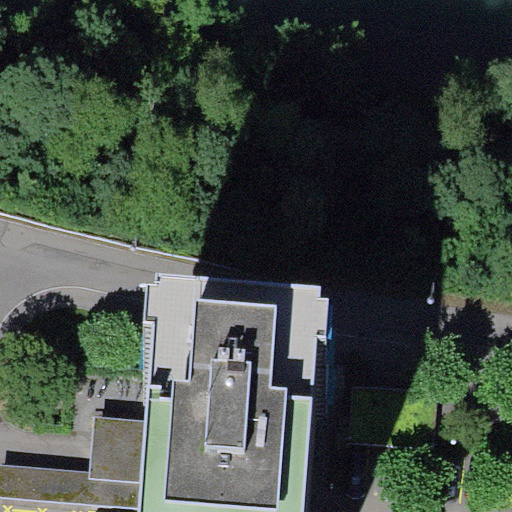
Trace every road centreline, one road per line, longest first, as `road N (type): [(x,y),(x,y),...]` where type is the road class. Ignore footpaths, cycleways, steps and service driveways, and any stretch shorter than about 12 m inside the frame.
road 1 (residential): [(511,335),(342,310),(0,238)]
road 2 (track): [(511,160),(0,76)]
